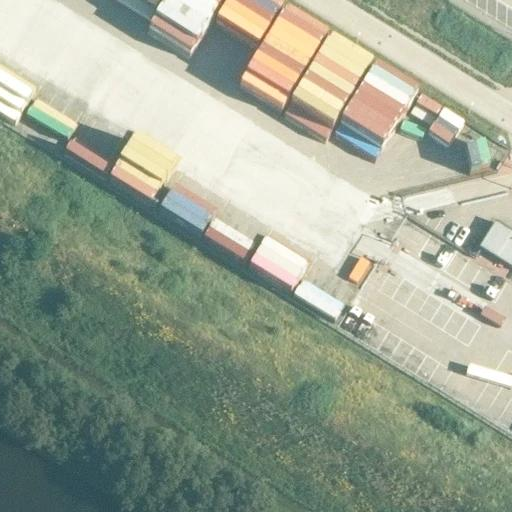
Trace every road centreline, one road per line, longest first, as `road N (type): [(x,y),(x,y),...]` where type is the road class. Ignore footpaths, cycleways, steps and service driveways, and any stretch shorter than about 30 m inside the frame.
road 1 (unknown): [(328,220),(280,211),(0,2)]
road 2 (unclassified): [(511,124),(310,0)]
road 3 (unknown): [(328,220),(511,327)]
road 4 (unknown): [(511,177),(378,219),(328,220)]
